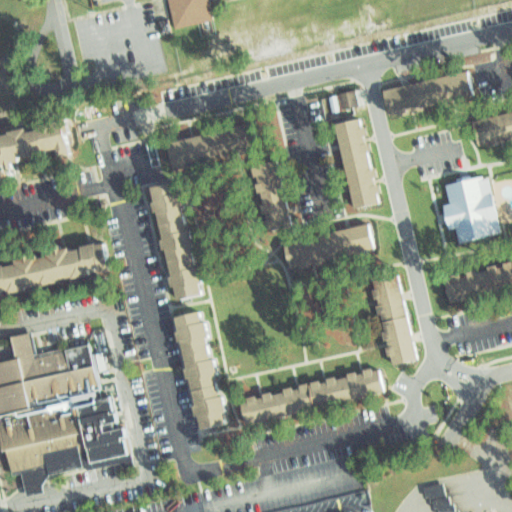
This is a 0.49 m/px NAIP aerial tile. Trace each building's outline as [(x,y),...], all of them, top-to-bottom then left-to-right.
[(210,0),(172,0),(178,28),(215,20),(210,0)] [(467,64),(384,83),(390,108),(473,89),(467,64)] [(332,112),(360,106),(357,90),(329,96),(332,112)] [(511,108),(477,117),(483,142),(511,135),(511,108)] [(76,141),(0,160),(0,131),(69,114),(76,141)] [(345,120),(365,203),(391,197),(371,114),(345,120)] [(174,162),(253,144),(247,120),(169,138),(174,162)] [(253,157),(270,223),(294,217),(277,151),(253,157)] [(183,169),(153,176),(181,296),(211,289),(183,169)] [(447,182),(461,241),(504,232),(490,172),(447,182)] [(296,266),(362,250),(356,226),(290,242),(296,266)] [(0,263),(0,294),(111,266),(103,236),(0,263)] [(452,299),(511,286),(511,259),(447,274),(452,299)] [(377,279),(397,361),(422,355),(402,273),(377,279)] [(204,305),(174,312),(202,432),(232,425),(204,305)] [(0,354),(0,449),(1,454),(7,453),(12,475),(25,472),(30,491),(45,487),(43,481),(50,471),(83,463),(90,467),(121,460),(130,466),(139,463),(116,371),(105,374),(94,333),(41,346),(36,325),(11,332),(16,350),(0,354)] [(262,392),(269,422),(388,393),(381,363),(262,392)] [(460,511),(456,506),(456,505),(447,493),(445,483),(425,487),(426,493),(432,501),(434,500),(436,507),(439,511),(460,511)]
